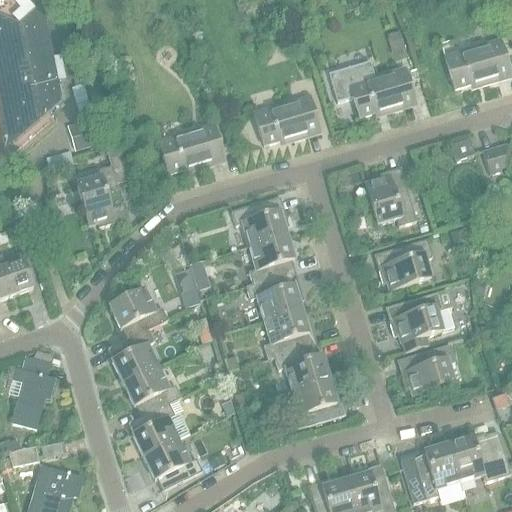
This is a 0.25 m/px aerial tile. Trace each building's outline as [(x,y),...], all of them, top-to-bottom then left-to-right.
[(53,93),(61,91),(57,71),(54,71),(52,60),(47,60),(41,33),(23,36),(26,50),(11,58),(13,69),(0,71),(0,83),(5,110),(38,104),(39,104),(54,101),(53,93)] [(481,88),(510,79),(499,42),(444,59),(454,92),(470,87),(470,85),(479,82),(481,88)] [(336,105),(352,100),(358,120),(375,115),(374,113),(384,110),(386,116),(414,107),(404,71),(374,79),(369,63),(327,76),(336,105)] [(289,138),(290,144),(319,136),(308,99),(253,115),(263,148),(280,143),(279,141),(289,138)] [(74,153),(100,145),(92,120),(67,127),(74,153)] [(195,172),(223,164),(212,127),(157,144),(167,176),(184,172),(183,170),(193,167),(195,172)] [(468,142),(449,148),(453,163),(473,158),(468,142)] [(500,174),(507,149),(506,147),(482,154),(489,177),(500,174)] [(96,224),(97,231),(126,222),(111,169),(92,174),(95,181),(76,187),(88,228),(89,228),(89,226),(96,224)] [(400,170),(371,179),(372,185),(365,187),(365,186),(364,186),(376,227),(395,222),(397,229),(415,224),(400,170)] [(241,226),(248,249),(285,238),(283,230),(288,229),(279,200),(230,215),(234,228),(241,226)] [(285,238),(248,249),(255,272),(247,274),(251,287),(294,275),(291,263),(292,262),(285,238)] [(424,262),(431,260),(426,242),(373,258),(381,287),(387,285),(389,292),(388,292),(389,293),(430,281),(424,262)] [(22,262),(0,270),(0,278),(8,300),(32,291),(22,262)] [(251,287),(245,289),(249,303),(256,300),(263,323),(300,312),(298,305),(303,303),(294,275),(251,287)] [(121,331),(126,342),(147,332),(147,333),(167,323),(161,310),(154,313),(143,292),(108,309),(119,332),(121,331)] [(437,294),(384,310),(393,339),(399,337),(401,344),(400,345),(400,346),(401,346),(404,355),(427,348),(424,339),(441,334),(452,330),(447,311),(451,310),(445,292),(437,294)] [(300,312),(263,323),(270,346),(262,348),(266,362),(273,360),(316,347),(307,319),(302,320),(300,312)] [(111,364),(122,386),(157,369),(146,348),(153,344),(147,333),(147,332),(126,342),(106,351),(112,363),(111,364)] [(273,360),(277,373),(284,371),(291,394),(328,383),(321,359),(319,359),(316,347),(273,360)] [(447,367),(454,365),(449,347),(396,363),(404,392),(410,390),(413,397),(411,397),(412,399),(453,387),(447,367)] [(21,386),(10,425),(33,432),(43,401),(48,402),(53,383),(44,380),(48,366),(25,359),(21,372),(15,370),(11,383),(21,386)] [(157,369),(122,386),(133,409),(134,408),(140,419),(140,420),(168,406),(180,400),(174,387),(167,391),(157,369)] [(328,383),(291,394),(297,417),(290,419),(294,433),(344,418),(335,389),(330,390),(328,383)] [(506,398),(492,403),(496,415),(511,409),(506,398)] [(140,419),(128,425),(127,425),(133,437),(131,438),(143,460),(178,443),(178,444),(189,438),(178,416),(174,418),(168,406),(140,420),(140,419)] [(484,436),(447,447),(458,485),(481,478),(483,485),(510,477),(497,434),(484,438),(484,436)] [(14,442),(4,446),(7,456),(18,452),(14,442)] [(178,443),(143,460),(153,483),(155,482),(161,494),(201,474),(195,461),(188,464),(178,444),(178,443)] [(411,460),(400,463),(413,506),(424,503),(438,499),(435,491),(458,485),(447,447),(423,454),(424,456),(411,460)] [(12,469),(37,464),(34,450),(18,452),(7,456),(12,469)] [(352,481),(345,483),(353,511),(393,511),(380,467),(351,476),(352,481)] [(66,511),(70,498),(75,500),(81,480),(40,469),(27,511),(66,511)] [(353,511),(345,483),(337,485),(335,480),(307,489),(313,511),(353,511)]
